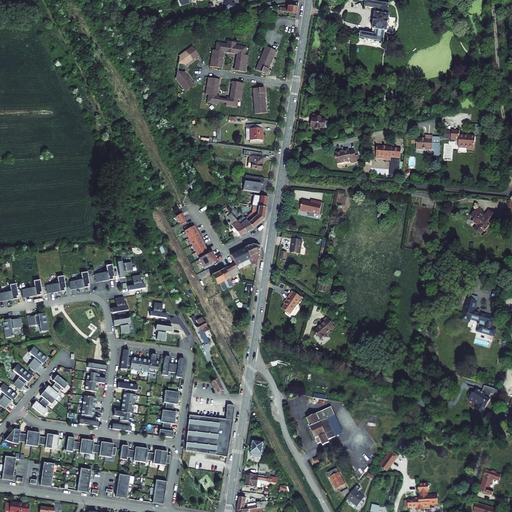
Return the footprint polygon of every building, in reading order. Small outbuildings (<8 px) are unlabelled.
[(361,32),(360,39),(383,42),(385,31),(387,32),(389,16),(387,15),(389,4),(366,1),(365,7),(376,9),(372,34),(361,32)] [(279,11),(296,14),(297,7),(287,6),(287,9),(280,7),(279,11)] [(236,45),(236,42),(227,41),(227,44),(226,53),(234,54),(236,45)] [(215,51),(224,52),(226,53),(227,44),(216,42),(215,50),(215,51)] [(245,55),(246,47),(236,45),(234,54),(236,54),(245,56),(245,55)] [(192,60),(199,56),(192,46),(185,51),(192,60)] [(273,59),(276,51),(265,46),(262,54),(273,59)] [(215,50),(212,50),(211,58),(222,60),(224,52),(215,51),(215,50)] [(192,60),(185,51),(179,56),(180,57),(178,63),(185,64),(186,63),(187,64),(192,60)] [(247,64),(248,55),(245,55),(245,56),(236,54),(235,62),(247,64)] [(262,54),(259,62),(269,66),(271,61),(273,59),(262,54)] [(210,66),(220,68),(220,66),(221,66),(222,60),(211,58),(210,66)] [(247,64),(235,62),(234,68),(236,68),(235,70),(245,72),(247,64)] [(255,70),(266,74),(269,66),(259,62),(255,70)] [(189,78),(185,73),(184,73),(183,72),(177,71),(176,77),(175,78),(180,85),(189,78)] [(185,92),(194,85),(189,78),(180,85),(185,92)] [(206,86),(218,88),(219,81),(217,81),(218,79),(208,78),(206,86)] [(232,83),(231,90),(242,92),(243,83),(234,82),(233,83),(232,83)] [(206,86),(205,94),(208,95),(208,94),(217,95),(218,88),(206,86)] [(265,96),(264,87),(252,88),(253,97),(265,96)] [(231,90),(230,97),(238,98),(238,99),(241,100),(242,92),(231,90)] [(207,103),(218,104),(218,102),(219,98),(219,95),(217,95),(208,94),(208,95),(207,103)] [(265,101),(266,101),(265,96),(253,97),(254,105),(266,104),(265,101)] [(226,103),(226,105),(237,107),(238,99),(238,98),(230,97),(227,97),(227,99),(226,103)] [(255,114),(266,113),(266,104),(254,105),(255,114)] [(316,129),(316,128),(321,129),(322,121),(322,119),(319,118),(319,115),(312,114),(312,120),(313,120),(313,122),(311,122),(311,124),(313,124),(312,129),(316,129)] [(250,140),(262,140),(262,128),(253,128),(253,125),(246,125),(246,128),(249,128),(250,140)] [(447,130),(447,133),(442,132),(441,139),(451,139),(452,130),(447,130)] [(452,130),(451,139),(455,140),(455,141),(459,141),(459,147),(468,147),(467,150),(474,150),(475,136),(468,135),(468,136),(464,136),(464,135),(460,135),(460,131),(452,130)] [(440,155),(440,143),(432,143),(433,138),(433,136),(426,136),(425,139),(417,139),(417,143),(416,149),(433,150),(435,155),(440,155)] [(385,159),(385,160),(391,161),(389,175),(399,176),(399,169),(400,162),(402,149),(392,148),(392,147),(377,146),(376,158),(385,159)] [(249,151),(244,151),(243,155),(249,156),(248,163),(252,163),(251,168),(261,170),(262,164),(261,164),(262,158),(262,154),(249,151)] [(335,153),(337,164),(351,161),(351,163),(357,162),(356,160),(355,157),(354,151),(349,152),(349,151),(341,153),(341,152),(335,153)] [(263,178),(245,175),(243,190),(259,192),(261,184),(263,185),(263,178)] [(253,195),(251,205),(253,206),(266,208),(268,197),(253,195)] [(300,211),(319,215),(322,203),(311,200),(310,203),(302,201),(300,211)] [(244,218),(253,229),(262,221),(264,218),(266,208),(253,206),(252,212),(244,218)] [(474,229),(481,235),(484,231),(485,231),(491,224),(492,224),(498,217),(489,210),(484,216),(481,214),(482,213),(481,209),(478,207),(470,216),(474,219),(472,221),(477,226),(474,229)] [(230,235),(233,240),(246,233),(240,224),(235,218),(232,215),(231,213),(227,216),(231,221),(233,224),(231,225),(233,228),(236,231),(234,233),(230,235)] [(176,217),(180,223),(181,223),(185,220),(182,214),(176,217)] [(245,221),(240,224),(246,233),(253,229),(244,218),(244,217),(243,218),(245,221)] [(184,231),(188,238),(198,233),(194,226),(189,229),(185,231),(184,231)] [(188,238),(192,245),(202,240),(198,233),(188,238)] [(293,239),(291,253),(300,254),(302,240),(293,239)] [(202,240),(192,245),(196,252),(205,247),(202,240)] [(252,244),(242,249),(247,259),(249,258),(249,257),(252,256),(255,261),(258,259),(260,246),(256,244),(252,244)] [(199,259),(209,254),(205,247),(196,252),(199,259)] [(247,259),(242,249),(231,255),(236,265),(247,259)] [(209,254),(199,259),(204,268),(216,261),(212,253),(209,254)] [(121,262),(117,262),(120,279),(124,278),(123,271),(125,271),(125,272),(132,270),(131,262),(122,264),(121,262)] [(224,268),(227,273),(237,268),(234,263),(224,268)] [(115,279),(112,265),(106,266),(107,272),(95,275),(96,282),(115,279)] [(469,272),(484,276),(485,271),(481,270),(471,267),(469,272)] [(226,280),(229,287),(233,285),(229,278),(227,273),(224,268),(219,271),(224,281),(226,280)] [(227,273),(229,278),(239,273),(238,272),(237,268),(227,273)] [(231,301),(234,300),(227,288),(224,281),(219,271),(211,275),(216,285),(219,283),(222,289),(220,291),(220,292),(222,291),(225,290),(225,291),(231,301)] [(90,287),(87,272),(81,273),(82,280),(70,282),(71,290),(90,287)] [(133,284),(134,284),(134,285),(128,286),(129,291),(145,288),(144,284),(142,284),(140,275),(132,277),(133,284)] [(66,291),(64,276),(57,277),(58,284),(46,286),(47,294),(66,291)] [(42,295),(40,280),(34,281),(35,288),(22,290),(24,298),(42,295)] [(0,301),(19,299),(16,284),(10,285),(11,292),(0,293),(0,301)] [(300,297),(293,291),(285,302),(286,303),(282,309),(290,314),(300,301),(298,300),(300,297)] [(477,331),(494,336),(495,330),(491,328),(494,317),(474,312),(478,298),(469,295),(468,299),(462,319),(469,321),(470,319),(480,322),(477,331)] [(116,306),(117,306),(118,308),(111,309),(112,313),(128,311),(127,306),(125,306),(124,297),(115,299),(116,306)] [(160,313),(161,311),(161,312),(163,304),(154,303),(153,312),(150,311),(150,316),(166,319),(167,314),(160,313)] [(41,315),(27,317),(29,326),(40,324),(41,332),(49,331),(46,313),(41,314),(41,315)] [(23,327),(21,318),(8,321),(7,320),(2,320),(5,338),(13,337),(12,329),(23,327)] [(120,325),(121,326),(120,327),(121,334),(129,333),(128,324),(130,323),(129,318),(113,321),(114,326),(120,325)] [(204,323),(202,318),(196,321),(198,325),(195,326),(198,332),(198,331),(205,345),(210,343),(205,333),(209,330),(206,326),(206,325),(205,323),(204,323)] [(332,331),(336,328),(332,324),(330,321),(327,318),(323,321),(324,322),(313,331),(321,340),(327,335),(326,334),(331,330),(332,331)] [(166,333),(165,333),(165,332),(172,333),(172,328),(156,325),(155,330),(158,331),(156,339),(165,341),(166,333)] [(28,366),(35,372),(43,361),(44,362),(47,358),(34,347),(29,353),(35,358),(28,366)] [(131,366),(132,358),(128,358),(129,351),(123,350),(120,369),(126,370),(127,365),(131,366)] [(156,355),(152,354),(151,361),(149,372),(154,373),(155,370),(158,371),(159,362),(155,362),(156,355)] [(170,357),(165,356),(162,375),(167,376),(168,372),(172,373),(174,364),(169,363),(170,357)] [(140,371),(141,360),(132,358),(131,366),(130,370),(140,371)] [(181,378),(184,359),(179,358),(178,365),(174,364),(172,373),(177,373),(176,377),(181,378)] [(149,372),(151,361),(141,360),(140,371),(149,372)] [(35,373),(44,362),(43,361),(35,372),(35,373)] [(91,373),(99,374),(100,368),(102,369),(101,370),(107,371),(107,366),(88,363),(87,368),(91,369),(91,373)] [(20,376),(13,385),(20,390),(28,380),(29,380),(32,376),(17,364),(12,370),(20,376)] [(105,384),(105,379),(99,378),(99,374),(91,373),(90,376),(87,376),(86,381),(98,383),(105,384)] [(68,384),(57,376),(53,381),(55,383),(53,386),(59,391),(62,388),(64,389),(68,384)] [(20,391),(29,380),(28,380),(20,390),(20,391)] [(217,393),(223,390),(217,380),(211,383),(217,393)] [(97,392),(98,383),(86,381),(85,390),(97,392)] [(124,389),(123,393),(132,394),(133,390),(136,391),(137,385),(118,382),(118,388),(124,389)] [(0,400),(0,405),(4,409),(13,398),(14,399),(17,395),(3,384),(0,387),(0,391),(4,395),(0,400)] [(48,386),(44,391),(55,400),(59,395),(57,393),(59,391),(53,386),(51,388),(48,386)] [(164,397),(178,399),(179,393),(176,392),(176,389),(168,387),(168,391),(165,391),(164,397)] [(494,392),(482,388),(481,392),(467,388),(468,391),(470,393),(473,394),(471,396),(468,395),(466,399),(467,401),(477,407),(475,410),(482,413),(489,402),(486,401),(489,396),(492,397),(494,392)] [(55,400),(44,391),(40,396),(43,398),(41,401),(47,406),(49,403),(51,405),(55,400)] [(134,404),(135,395),(132,394),(123,393),(122,403),(134,404)] [(94,407),(96,398),(84,396),(83,405),(94,407)] [(177,405),(178,399),(164,397),(163,403),(166,403),(165,407),(173,408),(174,405),(177,405)] [(5,409),(14,399),(13,398),(4,409),(5,409)] [(36,401),(32,406),(43,415),(47,410),(45,409),(47,406),(41,401),(38,404),(36,401)] [(134,404),(122,403),(121,412),(132,414),(133,414),(134,404)] [(84,415),(93,417),(94,407),(83,405),(81,415),(84,415)] [(233,421),(234,407),(232,405),(227,405),(225,419),(189,415),(185,451),(227,457),(233,421)] [(161,416),(175,419),(176,412),(173,412),(173,408),(165,407),(165,411),(162,410),(161,416)] [(335,415),(331,407),(306,418),(310,427),(318,444),(321,443),(323,446),(330,443),(329,440),(336,437),(328,418),(335,415)] [(128,422),(129,418),(132,419),(132,414),(121,412),(114,411),(113,416),(120,417),(120,420),(128,422)] [(92,421),(93,417),(84,415),(84,420),(80,419),(79,424),(98,427),(99,422),(94,421),(94,423),(92,422),(92,421)] [(336,437),(343,433),(335,415),(328,418),(336,437)] [(174,425),(175,419),(161,416),(160,422),(163,423),(162,426),(170,428),(171,424),(174,425)] [(128,422),(120,420),(119,425),(112,424),(112,429),(131,432),(131,427),(127,426),(128,422)] [(158,436),(172,438),(173,432),(170,432),(170,428),(162,426),(162,430),(159,430),(158,436)] [(20,430),(14,429),(5,441),(12,443),(18,444),(19,442),(22,442),(23,434),(20,434),(20,430)] [(31,446),(34,432),(27,431),(27,435),(23,434),(22,442),(26,443),(25,445),(31,446)] [(39,436),(40,433),(34,432),(31,446),(38,447),(38,444),(42,445),(43,437),(39,436)] [(47,434),(47,438),(43,437),(42,445),(45,446),(45,448),(51,449),(53,435),(47,434)] [(61,448),(62,440),(59,439),(59,436),(53,435),(51,449),(57,450),(57,447),(61,448)] [(396,447),(402,451),(411,439),(405,435),(396,447)] [(74,438),(68,437),(66,451),(72,452),(73,450),(76,450),(77,442),(74,442),(74,438)] [(81,443),(77,442),(76,450),(80,451),(79,453),(85,454),(87,440),(81,439),(81,443)] [(96,453),(97,445),(93,445),(94,441),(87,440),(85,454),(92,455),(92,453),(96,453)] [(251,453),(251,456),(261,458),(261,455),(262,455),(264,443),(253,441),(251,453)] [(100,446),(97,445),(96,453),(99,454),(99,456),(105,457),(107,443),(101,442),(100,446)] [(115,456),(116,448),(113,447),(113,444),(107,443),(105,457),(111,458),(111,455),(115,456)] [(131,450),(128,450),(128,446),(122,445),(120,459),(126,460),(126,458),(130,458),(131,450)] [(135,451),(131,450),(130,458),(134,459),(133,461),(139,462),(141,448),(135,447),(135,451)] [(149,461),(151,453),(147,453),(147,449),(141,448),(139,462),(145,463),(146,461),(149,461)] [(154,454),(151,453),(149,461),(153,462),(153,464),(159,465),(161,451),(155,450),(154,454)] [(169,464),(170,456),(167,455),(167,452),(161,451),(159,465),(165,466),(165,463),(169,464)] [(392,453),(390,451),(379,465),(381,466),(392,453)] [(396,459),(398,456),(392,452),(392,453),(381,466),(381,467),(386,471),(392,464),(386,460),(390,454),(396,459)] [(386,460),(392,464),(396,459),(390,454),(386,460)] [(15,466),(16,458),(5,457),(4,464),(15,466)] [(53,472),(54,464),(43,463),(42,470),(53,472)] [(13,473),(15,466),(4,464),(4,465),(3,472),(13,473)] [(260,464),(259,472),(267,473),(268,465),(260,464)] [(90,478),(91,470),(80,469),(79,476),(90,478)] [(341,487),(343,489),(346,487),(336,469),(328,473),(336,489),(341,487)] [(52,479),(53,472),(42,470),(41,478),(52,479)] [(484,493),(492,495),(493,490),(488,489),(492,478),(499,481),(501,476),(496,474),(491,472),(486,471),(485,476),(480,490),(484,491),(484,493)] [(13,473),(3,472),(1,479),(12,481),(13,473)] [(268,476),(268,477),(247,474),(246,486),(257,488),(257,487),(260,488),(260,483),(269,485),(269,482),(276,484),(276,483),(277,478),(268,476)] [(128,484),(130,476),(119,475),(118,482),(128,484)] [(89,485),(90,478),(79,476),(78,484),(89,485)] [(51,487),(52,479),(41,478),(40,485),(51,487)] [(156,481),(155,488),(165,490),(166,482),(156,481)] [(128,484),(118,482),(117,490),(127,492),(128,484)] [(88,493),(89,485),(78,484),(77,491),(88,493)] [(428,484),(418,485),(418,493),(420,492),(420,496),(418,496),(418,499),(415,499),(415,500),(404,501),(405,507),(408,507),(408,508),(417,508),(417,511),(424,511),(424,508),(430,507),(430,505),(438,505),(437,495),(427,496),(427,492),(429,492),(428,484)] [(347,498),(358,507),(360,504),(362,505),(364,502),(362,501),(365,498),(358,492),(361,488),(357,485),(347,498)] [(165,490),(155,488),(153,496),(164,497),(165,490)] [(126,499),(127,492),(117,490),(115,497),(126,499)] [(163,505),(164,497),(153,496),(152,503),(163,505)] [(251,509),(256,509),(256,505),(245,507),(245,504),(246,499),(240,497),(237,511),(244,510),(248,510),(251,509)] [(27,511),(29,505),(10,502),(10,503),(5,502),(4,511),(5,511),(27,511)] [(475,507),(474,511),(496,511),(497,510),(473,502),(472,506),(475,507)]
